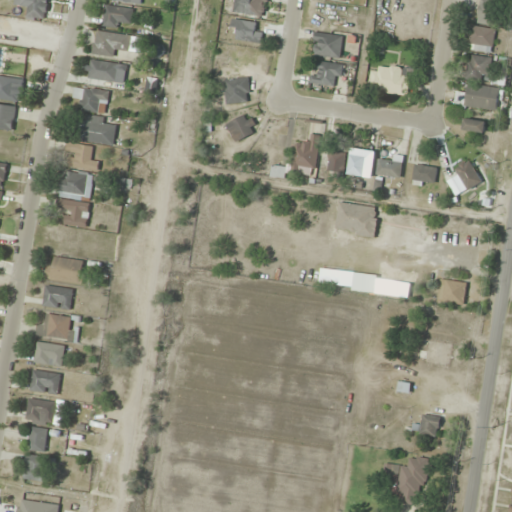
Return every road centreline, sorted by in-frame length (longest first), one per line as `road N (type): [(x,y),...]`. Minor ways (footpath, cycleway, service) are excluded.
road 1 (residential): [(78,0),(43,137),(0,376)]
road 2 (tertiary): [(511,244),(471,511)]
road 3 (residential): [(281,101),(435,128)]
road 4 (residential): [(435,128),(455,0)]
